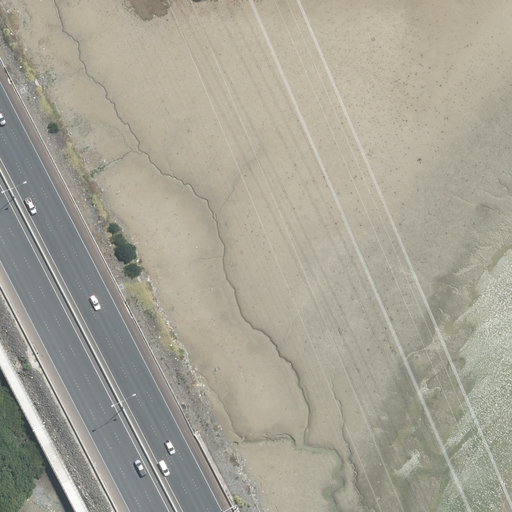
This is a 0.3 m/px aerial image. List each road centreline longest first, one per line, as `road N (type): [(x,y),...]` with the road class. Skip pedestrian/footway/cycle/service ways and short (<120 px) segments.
road 1 (motorway): [(0,118),(202,511)]
road 2 (motorway): [(146,511),(0,224)]
